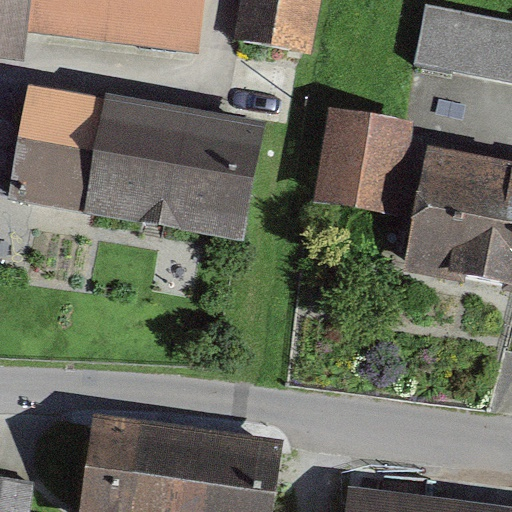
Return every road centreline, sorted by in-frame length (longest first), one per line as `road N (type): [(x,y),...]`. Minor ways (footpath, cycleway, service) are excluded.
road 1 (unclassified): [(0,395),(214,401),(511,442)]
road 2 (track): [(238,0),(229,70),(187,80),(39,54),(0,106)]
